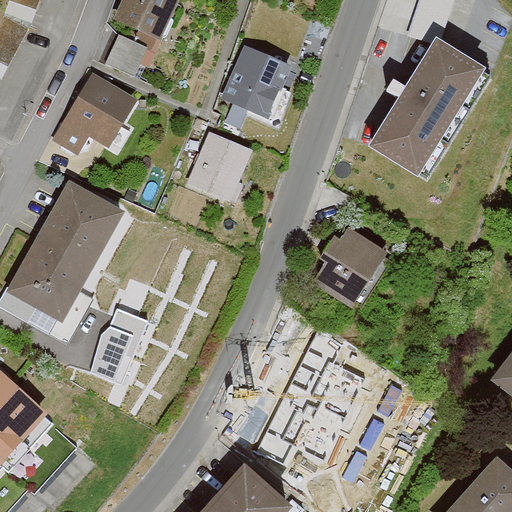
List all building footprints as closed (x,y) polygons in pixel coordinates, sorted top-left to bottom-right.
[(139,78),(177,0),(126,0),(98,59),(139,78)] [(430,40),(441,43),(456,0),(423,0),(412,33),(430,40)] [(368,141),(419,172),(482,71),(441,43),(430,40),(368,141)] [(225,102),(270,122),(293,73),(247,53),(225,102)] [(131,103),(93,81),(71,118),(108,140),(131,103)] [(234,203),(252,154),(209,138),(191,188),(234,203)] [(47,332),(113,212),(70,188),(4,309),(47,332)] [(315,276),(355,304),(390,254),(352,227),(346,236),(338,231),(322,254),(328,258),(315,276)] [(147,322),(117,310),(110,327),(101,335),(91,373),(121,386),(147,322)] [(270,421),(287,433),(299,414),(304,417),(341,364),(303,338),(267,389),(284,401),(270,421)] [(511,396),(511,352),(491,380),(511,396)] [(10,475),(53,426),(0,380),(0,473),(3,469),(10,475)] [(446,511),(511,511),(511,469),(498,457),(446,511)] [(286,511),(287,511),(238,468),(198,511),(286,511)]
